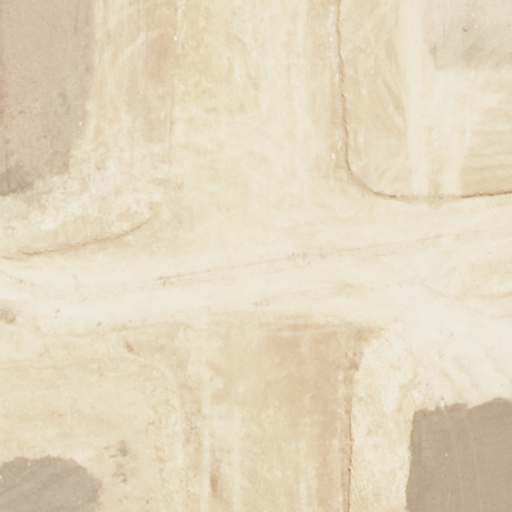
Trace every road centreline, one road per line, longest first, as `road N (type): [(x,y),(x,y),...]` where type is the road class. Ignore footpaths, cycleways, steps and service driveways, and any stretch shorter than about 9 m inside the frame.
road 1 (residential): [(220,301),(214,0)]
road 2 (residential): [(313,0),(320,288)]
road 3 (residential): [(320,288),(331,511)]
road 4 (unknown): [(0,336),(220,301)]
road 5 (residential): [(228,511),(220,301)]
road 6 (residential): [(320,288),(511,262)]
